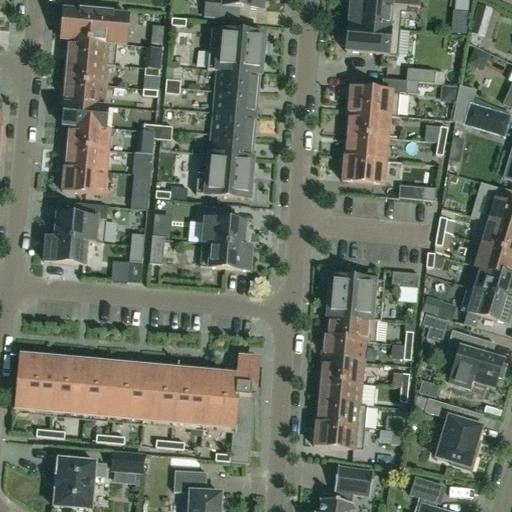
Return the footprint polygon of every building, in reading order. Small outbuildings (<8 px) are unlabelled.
[(263,0),(204,0),(203,19),(231,21),(232,9),(262,12),(263,0)] [(349,2),(347,28),(399,33),(401,15),(407,15),(408,9),(417,10),(418,0),(379,0),(380,5),(349,2)] [(475,15),(488,18),(490,11),(478,7),(475,15)] [(109,45),(124,47),(125,40),(126,40),(126,39),(125,39),(126,31),(127,31),(126,30),(127,17),(63,11),(62,25),(61,25),(62,26),(61,34),(60,34),(60,35),(61,35),(60,41),(67,42),(67,41),(109,45)] [(184,22),(171,21),(170,28),(184,29),(184,22)] [(399,33),(347,28),(347,32),(343,32),(342,48),(345,48),(345,54),(397,59),(399,33)] [(161,47),(163,30),(152,29),(150,46),(161,47)] [(263,59),(264,54),(263,54),(265,36),(211,31),(207,68),(217,69),(217,72),(259,76),(261,77),(263,59)] [(67,41),(67,42),(65,63),(114,68),(116,46),(109,45),(67,41)] [(114,68),(65,63),(64,76),(63,76),(63,77),(64,77),(63,84),(105,88),(107,68),(114,68)] [(217,72),(215,93),(257,97),(257,95),(258,95),(258,94),(257,94),(258,89),(258,90),(259,89),(258,89),(259,76),(217,72)] [(406,72),(405,83),(417,84),(433,86),(434,74),(406,72)] [(417,84),(405,83),(404,96),(416,97),(417,84)] [(105,88),(63,84),(63,87),(62,87),(62,88),(63,88),(61,107),(64,107),(64,106),(103,110),(103,109),(105,88)] [(511,85),(502,107),(511,111),(511,85)] [(474,92),(462,87),(458,98),(469,103),(474,92)] [(347,114),(396,118),(398,95),(349,91),(347,112),(347,113),(347,114)] [(156,93),(142,92),(141,98),(155,100),(156,93)] [(215,93),(213,115),(255,118),(256,105),(257,106),(257,105),(256,105),(257,100),(258,100),(257,99),(257,97),(215,93)] [(64,106),(64,107),(62,129),(67,129),(67,128),(104,131),(106,109),(103,109),(103,110),(64,106)] [(511,118),(468,106),(462,128),(504,140),(511,118)] [(396,118),(347,114),(346,128),(345,128),(345,129),(346,129),(346,133),(345,133),(345,134),(345,137),(388,140),(389,119),(396,120),(396,118)] [(213,115),(211,136),(253,140),(253,137),(254,138),(254,137),(253,137),(254,132),(255,132),(254,132),(255,118),(213,115)] [(67,128),(67,129),(65,150),(107,153),(109,131),(104,131),(67,128)] [(437,143),(445,144),(447,131),(439,130),(437,143)] [(253,140),(211,136),(209,157),(251,161),(251,160),(252,148),(253,148),(252,148),(253,143),(254,142),(253,142),(253,140)] [(388,140),(345,137),(343,159),(386,163),(388,140)] [(445,144),(437,143),(435,157),(443,158),(445,144)] [(107,153),(65,150),(63,171),(105,175),(107,153)] [(149,168),(150,157),(133,156),(132,167),(149,168)] [(251,161),(209,157),(209,161),(199,160),(195,196),(249,201),(251,184),(252,184),(252,183),(251,183),(251,179),(252,179),(252,178),(253,161),(251,160),(251,161)] [(386,163),(343,159),(343,161),(342,161),(343,161),(341,183),(384,187),(386,163)] [(105,175),(63,171),(61,194),(103,197),(105,175)] [(435,192),(398,188),(397,201),(434,204),(435,192)] [(497,191),(487,225),(511,231),(511,207),(505,206),(509,194),(497,191)] [(169,195),(155,194),(155,201),(168,202),(169,195)] [(135,199),(134,211),(146,212),(146,200),(135,199)] [(281,200),(253,201),(253,215),(282,214),(281,200)] [(55,217),(53,240),(53,241),(87,244),(86,245),(103,246),(106,210),(70,207),(69,219),(55,217)] [(243,248),(243,247),(245,225),(231,223),(232,212),(205,209),(201,244),(243,248)] [(153,219),(151,239),(163,240),(167,240),(169,220),(153,219)] [(439,220),(437,233),(443,234),(446,221),(439,220)] [(511,231),(487,225),(481,246),(511,255),(511,231)] [(443,234),(437,233),(434,247),(441,249),(443,234)] [(131,237),(129,264),(141,266),(143,238),(131,237)] [(53,241),(53,240),(45,239),(44,243),(43,244),(44,244),(44,248),(43,248),(43,249),(44,249),(43,264),(84,268),(86,245),(87,244),(53,241)] [(151,239),(149,266),(161,267),(163,240),(151,239)] [(243,248),(201,244),(199,268),(249,273),(250,258),(251,258),(251,257),(250,257),(251,253),(252,253),(252,252),(251,252),(251,248),(243,247),(243,248)] [(511,255),(481,246),(474,268),(511,279),(511,255)] [(426,255),(425,270),(432,271),(434,256),(426,255)] [(467,289),(466,289),(511,303),(511,279),(474,268),(474,269),(480,271),(474,291),(467,289)] [(377,322),(376,323),(379,323),(383,283),(329,278),(327,295),(326,295),(326,296),(327,296),(327,300),(326,300),(326,301),(327,301),(325,317),(327,318),(377,322)] [(511,303),(466,289),(460,312),(466,314),(463,326),(474,329),(478,318),(507,326),(511,309),(511,303)] [(384,314),(395,314),(395,296),(384,296),(384,314)] [(436,317),(441,303),(426,298),(421,312),(436,317)] [(377,322),(327,318),(326,331),(325,331),(325,332),(326,332),(326,336),(325,336),(325,337),(326,337),(326,338),(325,339),(364,343),(364,344),(374,345),(376,323),(377,322)] [(437,351),(443,330),(429,326),(422,347),(437,351)] [(456,360),(448,385),(468,391),(471,383),(494,390),(497,379),(502,381),(506,367),(501,365),(502,363),(474,354),(478,341),(451,333),(444,356),(456,360)] [(325,339),(326,338),(322,338),(322,341),(321,341),(321,342),(322,342),(322,347),(321,347),(322,347),(320,361),(362,364),(364,344),(364,343),(325,339)] [(411,348),(404,348),(403,362),(409,363),(411,348)] [(238,359),(236,380),(26,360),(21,410),(232,429),(229,457),(229,465),(248,467),(255,396),(250,396),(253,360),(238,359)] [(362,364),(320,361),(319,373),(318,373),(318,374),(319,374),(319,379),(318,379),(319,379),(318,382),(360,386),(362,364)] [(400,390),(407,390),(408,377),(401,376),(400,390)] [(318,390),(316,404),(365,408),(358,407),(360,386),(318,382),(318,384),(317,384),(317,385),(318,385),(318,390),(317,389),(317,390),(318,390)] [(407,390),(400,390),(399,404),(406,405),(407,390)] [(463,412),(429,401),(425,414),(448,421),(436,460),(452,465),(451,468),(471,474),(475,458),(472,458),(481,430),(459,423),(463,412)] [(365,408),(316,404),(316,406),(315,406),(316,406),(316,411),(315,411),(315,412),(316,412),(314,425),(363,430),(365,408)] [(397,420),(396,433),(403,433),(404,420),(397,420)] [(363,430),(314,425),(312,448),(361,452),(363,430)] [(101,428),(100,435),(129,439),(130,431),(101,428)] [(49,440),(50,433),(36,432),(35,439),(49,440)] [(63,441),(64,434),(50,433),(49,440),(63,441)] [(403,433),(396,433),(395,447),(402,448),(403,433)] [(109,446),(110,439),(96,437),(95,444),(109,446)] [(123,447),(124,440),(110,439),(109,446),(123,447)] [(169,451),(169,444),(155,443),(155,450),(169,451)] [(183,453),(183,445),(169,444),(169,451),(183,453)] [(110,474),(142,477),(143,457),(111,455),(110,474)] [(215,456),(214,463),(229,465),(229,457),(215,456)] [(52,509),(55,509),(88,511),(87,511),(90,511),(90,510),(93,478),(103,479),(104,467),(94,466),(95,464),(92,464),(92,465),(59,462),(59,461),(57,461),(57,464),(56,479),(55,479),(54,491),(55,491),(53,506),(52,509)] [(336,503),(320,500),(318,511),(350,511),(352,505),(350,505),(352,496),(369,498),(373,473),(337,468),(333,493),(337,494),(336,503)] [(188,511),(218,511),(220,495),(204,495),(205,476),(174,474),(173,494),(189,495),(188,511)] [(453,480),(452,490),(472,493),(473,483),(453,480)] [(434,511),(437,505),(439,506),(444,490),(415,481),(411,497),(425,501),(423,508),(422,508),(421,510),(422,510),(420,511),(434,511)]
